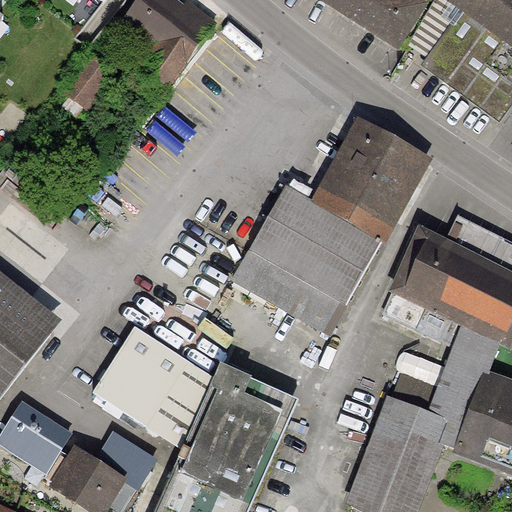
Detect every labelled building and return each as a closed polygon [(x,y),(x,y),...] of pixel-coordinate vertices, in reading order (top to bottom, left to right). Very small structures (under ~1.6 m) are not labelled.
[(184,6),(175,0),(139,0),(121,23),(168,60),(150,84),(165,96),(198,54),(195,52),(217,25),(188,2),(184,6)] [(429,5),(421,0),(316,0),(399,52),(429,5)] [(511,0),(451,0),(450,2),(511,48),(511,0)] [(117,74),(93,56),(63,94),(87,113),(117,74)] [(312,204),(286,189),(231,282),(290,315),(330,337),(381,244),(385,246),(434,162),(360,120),(312,204)] [(500,347),(510,351),(511,346),(511,275),(417,226),(389,293),(462,329),(438,388),(429,414),(392,400),(388,399),(345,508),(354,511),(418,511),(444,447),(454,451),(484,375),(489,377),(490,374),(500,347)] [(0,401),(63,322),(0,272),(0,401)] [(183,452),(214,381),(136,329),(93,394),(183,452)] [(252,379),(221,365),(214,381),(183,452),(156,511),(249,511),(298,401),(251,381),(252,379)] [(489,377),(484,375),(454,451),(453,455),(511,477),(511,382),(490,374),(489,377)] [(401,375),(392,400),(429,414),(438,388),(401,375)] [(0,446),(46,476),(60,453),(73,434),(23,402),(0,437),(0,446)] [(113,434),(96,462),(127,481),(125,485),(138,493),(158,461),(113,434)] [(56,482),(50,492),(82,511),(108,511),(125,485),(127,481),(96,462),(74,448),(68,458),(60,453),(46,476),(56,482)]
